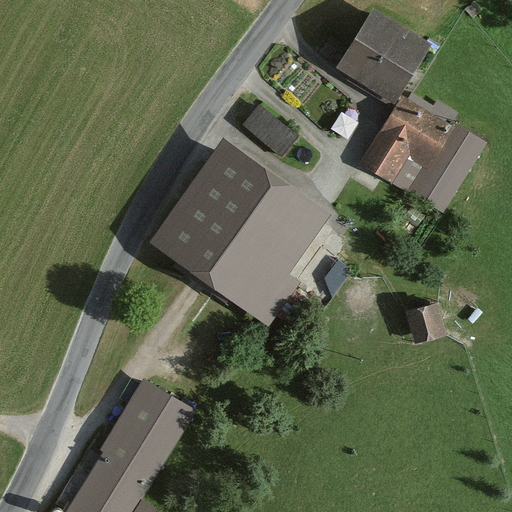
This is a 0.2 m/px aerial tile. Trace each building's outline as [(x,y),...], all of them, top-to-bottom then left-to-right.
[(358,16),(330,64),(387,96),(414,48),(358,16)] [(478,145),(403,101),(363,166),(385,179),(398,159),(422,174),(410,195),(438,212),(478,145)] [(290,137),(255,105),(238,124),(273,155),(290,137)] [(314,214),(214,147),(146,248),(260,324),(288,282),(274,273),(314,214)] [(425,308),(401,316),(410,344),(434,336),(425,308)] [(133,511),(190,415),(139,386),(65,511),(133,511)]
